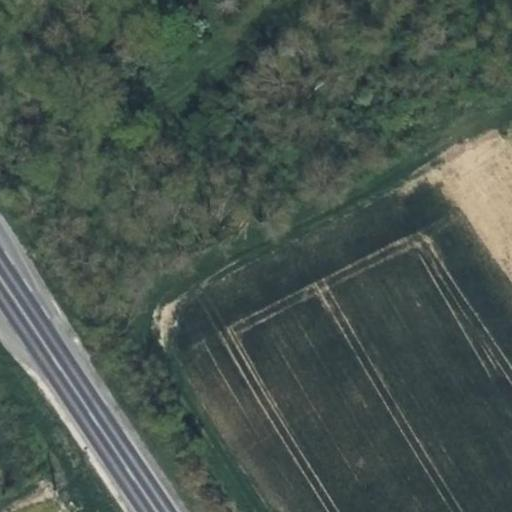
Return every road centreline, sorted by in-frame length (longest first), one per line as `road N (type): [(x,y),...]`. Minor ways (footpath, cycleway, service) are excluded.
road 1 (primary): [(156,511),(0,277)]
road 2 (track): [(200,393),(275,511)]
